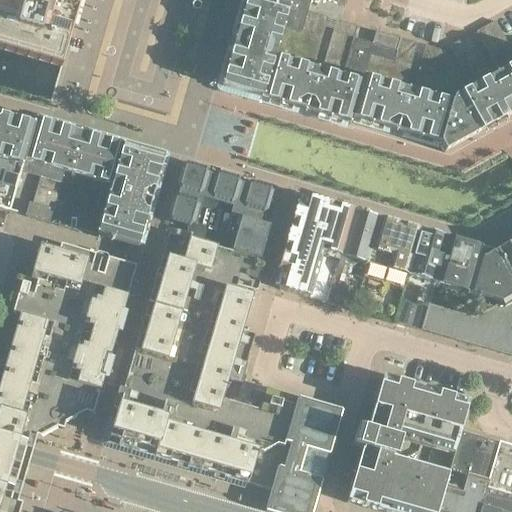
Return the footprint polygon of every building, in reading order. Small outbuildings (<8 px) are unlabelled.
[(87,0),(0,0),(0,48),(68,68),(87,0)] [(246,0),(233,48),(221,88),(244,95),(259,99),(262,90),(271,58),(272,54),(275,55),(276,50),(286,53),(288,45),(296,48),(294,56),(316,62),(328,19),(307,13),(310,2),(310,0),(323,0),(345,6),(346,0),(246,0)] [(317,71),(313,70),(271,58),(262,90),(259,99),(261,99),(301,111),(342,123),(343,117),(353,82),(342,79),(353,41),(357,27),(340,22),(336,21),(321,75),(317,74),(317,71)] [(511,52),(495,23),(476,33),(501,77),(497,79),(496,77),(492,79),(468,37),(450,48),(461,68),(446,77),(440,75),(446,53),(442,52),(425,47),(411,95),(407,94),(408,91),(404,90),(417,44),(376,33),(372,46),(353,41),(342,79),(353,82),(343,117),(392,131),(441,145),(442,145),(446,153),(511,116),(511,52)] [(0,185),(16,190),(21,173),(36,121),(34,120),(33,126),(0,116),(0,185)] [(36,121),(21,173),(40,178),(33,204),(53,210),(65,170),(69,171),(68,174),(72,175),(111,186),(116,170),(120,154),(122,147),(123,147),(124,146),(36,121)] [(70,184),(58,227),(78,233),(79,231),(84,211),(103,216),(97,236),(108,239),(138,248),(138,246),(164,157),(140,151),(134,149),(133,150),(129,149),(130,148),(124,146),(123,147),(122,147),(120,154),(116,170),(111,186),(114,187),(113,192),(110,191),(109,195),(70,184)] [(172,194),(164,223),(169,224),(188,230),(187,234),(168,229),(167,235),(168,235),(248,259),(250,252),(261,255),(269,228),(264,227),(266,220),(271,217),(276,200),(273,195),(275,189),(246,181),(245,186),(236,183),(232,177),(218,173),(213,176),(205,174),(202,168),(186,164),(180,167),(175,186),(178,192),(177,196),(172,194)] [(353,212),(305,198),(302,208),(296,206),(277,271),(283,273),(278,290),(326,304),(353,212)] [(29,203),(27,210),(25,217),(49,224),(53,210),(33,204),(29,203)] [(361,214),(353,212),(326,304),(361,314),(361,313),(354,311),(362,281),(362,279),(366,266),(367,266),(380,220),(367,216),(366,214),(364,215),(363,213),(361,214)] [(420,231),(380,220),(367,266),(366,266),(362,279),(403,290),(420,231)] [(420,231),(403,290),(394,323),(373,317),(372,318),(420,331),(428,306),(434,285),(447,239),(437,236),(434,233),(430,234),(420,231)] [(266,511),(311,511),(316,496),(328,455),(340,413),(296,400),(292,415),(279,411),(281,403),(278,402),(280,396),(280,395),(268,391),(265,393),(260,412),(246,408),(222,401),(228,379),(241,383),(248,359),(255,335),(242,331),(248,309),(253,291),(255,292),(257,291),(259,284),(258,281),(257,281),(262,263),(248,259),(168,235),(163,254),(158,269),(144,318),(156,321),(153,332),(141,328),(131,364),(143,367),(140,377),(137,388),(125,384),(123,392),(120,391),(115,409),(117,410),(117,412),(114,422),(111,432),(134,439),(131,451),(144,455),(172,463),(201,471),(225,478),(247,485),(272,492),(268,504),(268,505),(266,511)] [(511,282),(495,253),(447,239),(434,285),(500,304),(474,319),(428,306),(420,331),(511,357),(511,282)] [(511,243),(495,253),(511,282),(511,243)] [(60,245),(58,252),(39,247),(30,279),(18,276),(15,277),(12,289),(18,291),(17,295),(11,315),(13,316),(8,333),(5,332),(2,343),(5,344),(0,360),(0,511),(14,511),(18,498),(31,456),(35,441),(36,436),(39,437),(41,436),(55,428),(63,431),(65,423),(68,421),(85,412),(93,414),(103,378),(107,379),(113,358),(109,357),(117,332),(120,332),(126,312),(123,311),(129,288),(135,267),(108,259),(108,258),(106,255),(98,253),(95,254),(94,255),(60,245)] [(356,432),(343,476),(353,478),(346,503),(361,508),(375,511),(436,511),(460,432),(468,403),(382,379),(379,388),(375,386),(371,399),(367,412),(364,425),(368,426),(367,432),(360,430),(356,432)] [(460,432),(436,511),(479,511),(500,444),(460,432)] [(511,511),(511,447),(500,444),(479,511),(511,511)]
